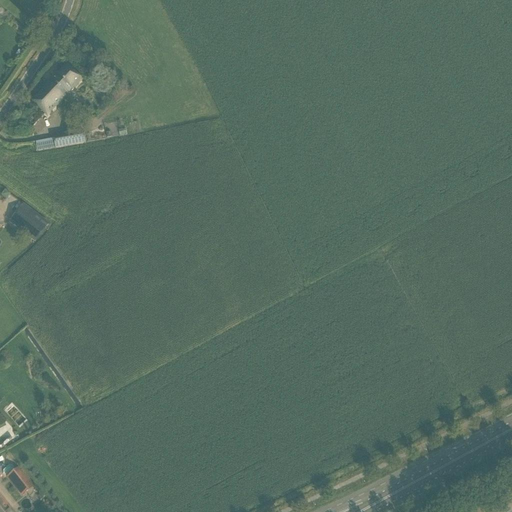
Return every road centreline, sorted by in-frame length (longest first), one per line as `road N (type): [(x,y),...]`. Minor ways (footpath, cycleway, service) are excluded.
road 1 (unclassified): [(0,119),(66,0)]
road 2 (primary): [(405,490),(511,431)]
